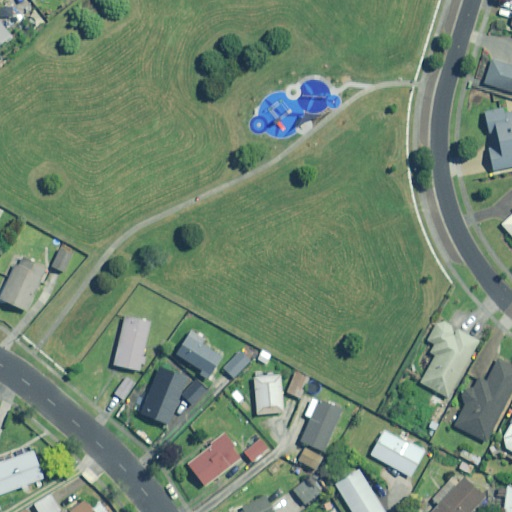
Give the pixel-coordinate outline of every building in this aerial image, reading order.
[(0,45),(11,36),(0,22),(0,45)] [(511,65),(493,60),(485,84),(511,92),(511,65)] [(504,109),(484,113),(489,136),(492,135),(495,148),(490,149),(495,172),(511,168),(511,113),(506,114),(504,109)] [(511,216),(502,225),(511,235),(511,216)] [(71,255),(60,250),(52,267),(64,272),(71,255)] [(47,269),(21,257),(1,300),(27,312),(47,269)] [(151,323),(125,318),(121,338),(119,337),(113,366),(141,371),(151,323)] [(478,342),(440,321),(429,341),(435,345),(431,353),(436,356),(421,383),(448,398),(478,342)] [(192,331),(176,355),(202,371),(199,375),(208,380),(223,358),(203,345),(206,340),(192,331)] [(251,362),(240,351),(224,369),(235,379),(251,362)] [(511,393),(511,366),(500,360),(487,384),(474,377),(464,397),(469,400),(456,426),(487,442),(511,393)] [(146,395),(140,409),(143,410),(141,414),(169,426),(188,379),(160,367),(148,396),(146,395)] [(309,379),(296,373),(288,393),(301,398),(309,379)] [(284,413),(282,376),(255,378),(258,415),(284,413)] [(135,384),(127,378),(115,394),(124,400),(135,384)] [(207,391),(196,381),(183,396),(193,406),(207,391)] [(344,412),(320,402),(303,443),(326,453),(344,412)] [(425,452),(385,431),(372,456),(411,477),(425,452)] [(243,459),(225,436),(188,464),(206,487),(243,459)] [(270,451),(260,439),(244,453),(254,464),(270,451)] [(300,462),(316,470),(322,458),(305,450),(300,462)] [(0,495),(23,487),(24,490),(30,488),(28,485),(44,479),(34,451),(0,463),(0,495)] [(384,511),(360,471),(336,485),(352,511),(384,511)] [(321,493),(310,478),(295,490),(306,504),(321,493)] [(474,511),(487,498),(464,478),(457,486),(451,480),(433,500),(439,506),(433,511),(474,511)] [(272,511),(265,498),(243,510),(243,511),(272,511)] [(92,511),(85,502),(73,511),(92,511)]
